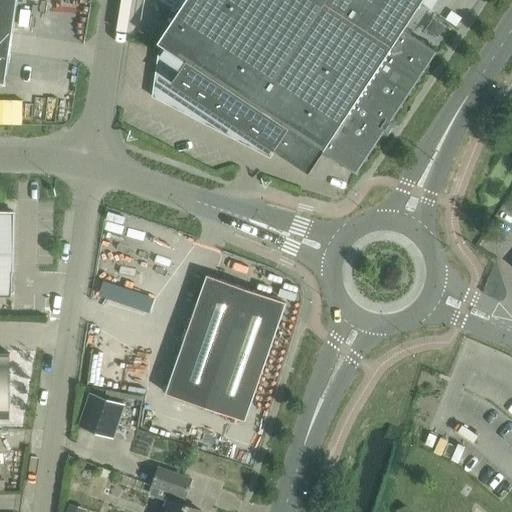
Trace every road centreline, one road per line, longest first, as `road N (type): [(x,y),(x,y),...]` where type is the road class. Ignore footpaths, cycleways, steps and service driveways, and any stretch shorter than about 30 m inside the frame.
road 1 (unclassified): [(49,511),(91,166)]
road 2 (unclassified): [(91,166),(115,0)]
road 3 (unclassified): [(245,217),(91,166)]
road 4 (tertiary): [(463,102),(386,223)]
road 5 (tertiary): [(418,235),(463,102)]
road 6 (tertiary): [(310,428),(354,358),(386,327)]
road 7 (tertiary): [(342,307),(310,428)]
